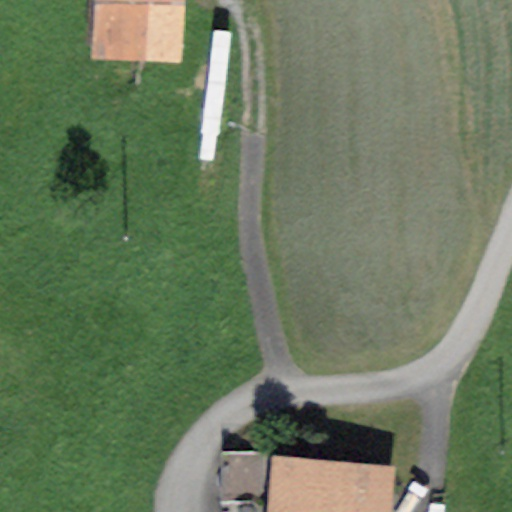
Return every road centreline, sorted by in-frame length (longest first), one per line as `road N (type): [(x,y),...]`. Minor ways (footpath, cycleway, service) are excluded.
road 1 (track): [(179,511),(200,449),(227,420),(289,397),(432,383),(464,350),(511,242)]
road 2 (track): [(289,397),(262,299),(247,0)]
